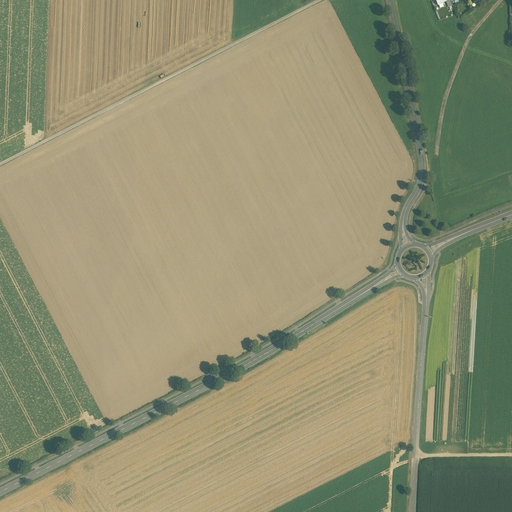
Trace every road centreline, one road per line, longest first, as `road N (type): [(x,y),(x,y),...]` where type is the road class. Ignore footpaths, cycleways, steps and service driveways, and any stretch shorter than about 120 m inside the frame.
road 1 (secondary): [(319,320),(0,492)]
road 2 (track): [(319,0),(0,169)]
road 3 (tertiary): [(389,0),(422,168),(403,221),(406,246)]
road 4 (tertiary): [(425,302),(412,511)]
road 5 (track): [(501,0),(476,28),(450,81),(436,153)]
